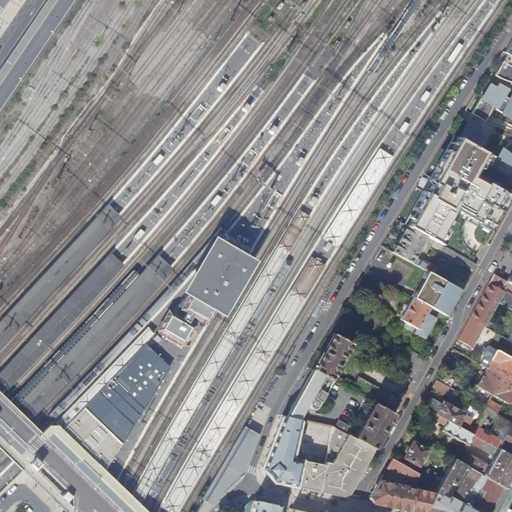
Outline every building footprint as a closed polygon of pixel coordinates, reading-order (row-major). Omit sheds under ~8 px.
[(511,38),(504,52),(506,54),(502,61),(501,61),(493,75),(500,79),(510,83),(511,79),(511,38)] [(224,86),(219,82),(215,87),(216,87),(218,89),(220,90),(221,90),(224,86)] [(511,93),(508,99),(502,96),(506,90),(496,85),(494,88),(488,85),(482,96),(480,95),(470,114),(483,121),(492,106),(495,107),(494,109),(511,119),(511,93)] [(466,122),(456,138),(478,150),(485,138),(476,132),(478,129),(466,122)] [(277,128),(272,125),(269,130),(271,131),(273,133),(277,128)] [(450,144),(434,172),(455,185),(460,176),(456,174),(467,154),(450,144)] [(321,237),(337,246),(394,156),(380,148),(321,237)] [(511,157),(502,149),(496,160),(511,168),(511,157)] [(434,178),(421,201),(425,203),(444,214),(449,205),(446,204),(450,197),(447,195),(451,187),(434,178)] [(421,201),(412,196),(404,208),(418,215),(425,203),(421,201)] [(487,218),(498,224),(505,212),(494,206),(487,218)] [(32,285),(0,320),(0,344),(116,220),(103,208),(40,277),(32,285)] [(418,215),(404,208),(397,220),(406,226),(410,228),(418,215)] [(310,219),(297,212),(190,393),(129,498),(140,505),(201,398),(310,219)] [(482,222),(476,232),(463,257),(476,264),(495,230),(482,222)] [(413,258),(426,236),(410,228),(406,226),(391,252),(429,273),(432,274),(436,268),(428,263),(427,265),(413,258)] [(168,310),(155,331),(158,334),(163,336),(182,348),(184,344),(192,330),(195,326),(198,321),(202,324),(205,318),(211,322),(218,311),(252,256),(243,251),(235,246),(229,242),(219,236),(185,292),(188,294),(173,313),(168,310)] [(443,254),(447,248),(435,241),(432,246),(438,249),(438,251),(443,254)] [(459,264),(472,271),(476,264),(463,257),(456,253),(453,258),(459,262),(459,264)] [(121,269),(107,256),(0,372),(0,387),(5,392),(121,269)] [(325,265),(311,256),(161,507),(169,511),(178,511),(317,277),(322,269),(325,265)] [(156,259),(18,405),(30,417),(169,271),(156,259)] [(435,310),(445,316),(449,310),(451,309),(457,298),(456,296),(460,290),(453,286),(437,277),(432,274),(429,273),(426,278),(423,279),(417,290),(417,293),(414,299),(429,307),(433,310),(435,310)] [(511,285),(506,282),(492,275),(489,281),(490,286),(503,293),(498,303),(511,311),(511,285)] [(457,279),(453,286),(460,290),(461,291),(465,283),(457,279)] [(489,281),(468,318),(480,325),(494,301),(498,303),(503,293),(490,286),(489,281)] [(415,333),(424,338),(436,318),(432,316),(426,313),(429,307),(414,299),(412,297),(400,319),(417,329),(415,333)] [(361,308),(349,300),(344,308),(357,315),(361,308)] [(351,326),(338,318),(329,332),(331,333),(344,340),(351,326)] [(481,333),(484,327),(480,325),(468,318),(457,340),(468,346),(477,330),(481,333)] [(331,380),(351,344),(349,343),(344,340),(331,333),(311,370),(316,372),(331,380)] [(47,474),(53,480),(59,485),(79,504),(96,479),(107,464),(110,459),(112,455),(114,453),(116,450),(165,373),(147,354),(140,348),(134,354),(127,361),(123,366),(122,367),(117,372),(97,392),(77,413),(76,415),(73,417),(61,429),(47,444),(38,453),(32,459),(31,460),(28,462),(32,466),(35,469),(37,467),(39,466),(47,474)] [(484,359),(481,365),(486,368),(502,377),(511,358),(496,349),(494,352),(490,350),(485,350),(483,355),(484,359)] [(411,351),(400,371),(413,378),(424,358),(411,351)] [(511,358),(502,377),(511,382),(511,358)] [(475,386),(491,395),(502,377),(486,368),(475,386)] [(304,402),(307,403),(308,406),(309,407),(310,409),(312,409),(314,409),(315,409),(317,407),(319,404),(332,381),(331,380),(316,372),(311,381),(307,379),(290,409),(299,411),(304,402)] [(453,380),(439,372),(434,380),(448,388),(453,380)] [(352,390),(393,412),(400,400),(358,377),(352,390)] [(509,405),(511,398),(511,382),(502,377),(491,395),(509,405)] [(346,379),(342,386),(349,390),(352,382),(346,379)] [(445,395),(448,388),(434,380),(430,387),(445,395)] [(442,401),(435,414),(456,426),(457,423),(465,428),(472,418),(442,401)] [(500,407),(488,401),(484,408),(496,415),(500,407)] [(374,404),(354,438),(373,448),(381,434),(392,414),(374,404)] [(501,424),(504,419),(496,415),(484,408),(474,426),(479,428),(486,416),(501,424)] [(440,430),(466,445),(467,446),(470,440),(473,435),(470,434),(456,426),(435,414),(430,411),(427,416),(443,425),(440,430)] [(292,454),(299,420),(287,417),(281,416),(261,467),(261,468),(261,469),(272,482),(293,486),(318,492),(324,466),(301,461),(302,456),(292,454)] [(339,420),(335,428),(346,433),(350,426),(339,420)] [(347,494),(373,448),(354,438),(346,433),(335,428),(333,426),(324,466),(318,492),(326,493),(342,497),(347,494)] [(500,441),(479,428),(474,426),(470,434),(473,435),(480,439),(486,443),(497,450),(501,444),(499,443),(500,441)] [(511,428),(509,426),(500,441),(499,443),(501,444),(497,450),(511,457),(511,428)] [(252,434),(243,429),(234,443),(224,460),(215,477),(210,484),(208,489),(203,498),(213,505),(215,503),(217,500),(220,498),(224,494),(235,483),(242,476),(252,452),(258,438),(252,434)] [(477,444),(480,439),(473,435),(470,440),(477,444)] [(418,471),(427,452),(411,443),(401,461),(418,471)] [(465,454),(460,463),(468,468),(471,470),(479,474),(504,489),(511,474),(511,457),(497,450),(486,443),(483,450),(493,457),(488,466),(465,454)] [(404,487),(378,481),(369,498),(371,503),(387,507),(409,511),(414,489),(415,482),(417,473),(416,473),(399,463),(391,458),(386,467),(406,478),(404,487)] [(467,472),(468,468),(460,463),(457,462),(452,459),(438,485),(434,494),(423,511),(457,511),(479,474),(471,470),(454,500),(446,496),(447,494),(444,492),(449,483),(453,486),(463,469),(467,472)] [(428,487),(431,481),(417,473),(415,482),(428,487)] [(491,511),(500,496),(504,489),(479,474),(457,511),(491,511)] [(426,492),(414,489),(409,511),(423,511),(434,494),(426,492)] [(250,511),(253,500),(248,499),(244,507),(241,511),(250,511)] [(277,511),(279,505),(268,502),(253,499),(253,500),(251,508),(250,511),(277,511)]
